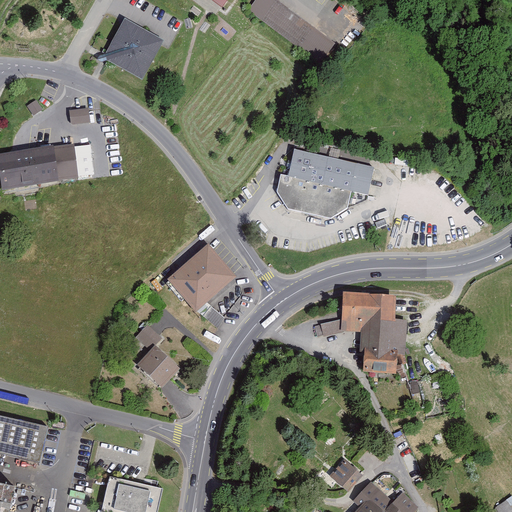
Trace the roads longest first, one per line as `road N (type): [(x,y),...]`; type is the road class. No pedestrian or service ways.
road 1 (unclassified): [(0,66),(90,85),(145,120),(199,181),(282,303)]
road 2 (residential): [(263,319),(281,336),(360,373),(424,511)]
road 3 (secondary): [(511,246),(458,267),(352,272),(282,303)]
road 4 (unclassified): [(0,389),(205,441)]
road 5 (secondary): [(263,319),(223,378),(205,441)]
